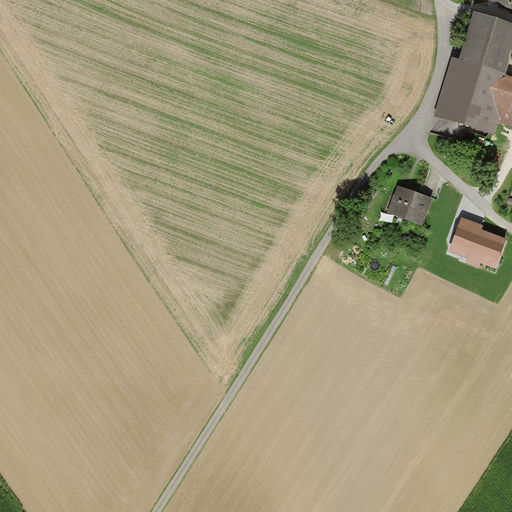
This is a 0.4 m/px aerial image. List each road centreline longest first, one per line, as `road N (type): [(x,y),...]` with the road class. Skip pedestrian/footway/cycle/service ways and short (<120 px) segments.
road 1 (unclassified): [(155,511),(364,177),(412,136)]
road 2 (unclassified): [(412,136),(441,65),(439,0)]
road 3 (residential): [(412,136),(499,220)]
